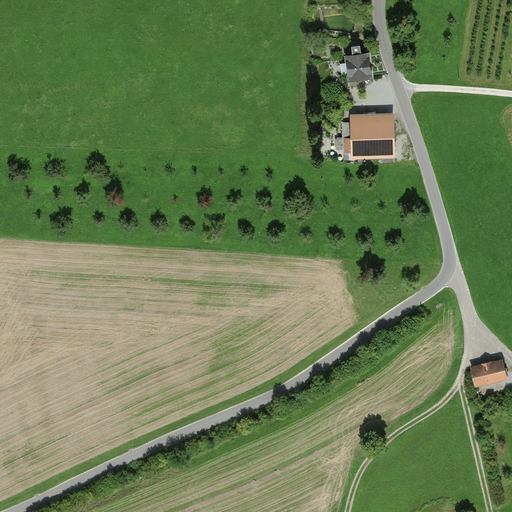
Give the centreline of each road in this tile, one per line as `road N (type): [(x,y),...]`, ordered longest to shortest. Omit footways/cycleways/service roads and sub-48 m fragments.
road 1 (unclassified): [(14,511),(277,395),(451,271),(432,186),(382,39),(379,0)]
road 2 (track): [(348,511),(366,460),(461,382),(469,316),(451,271)]
road 3 (track): [(488,511),(461,382)]
